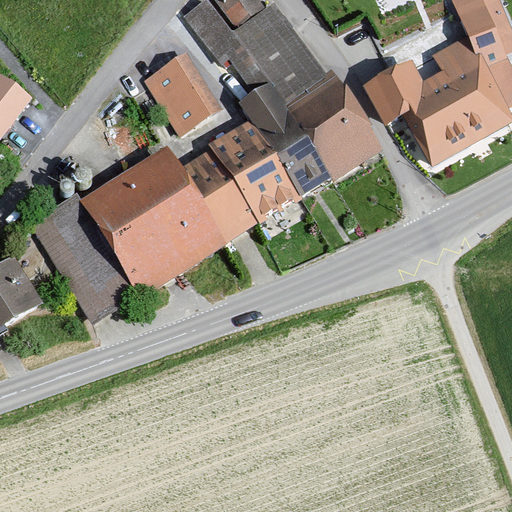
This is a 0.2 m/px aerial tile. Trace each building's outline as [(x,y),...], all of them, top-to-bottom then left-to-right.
[(212,0),(236,34),(267,12),(258,0),(212,0)] [(458,0),(456,1),(474,37),(437,56),(450,79),(428,92),(413,64),(371,87),(388,118),(407,108),(435,160),(510,120),(503,105),(511,101),(511,71),(503,53),(511,49),(511,36),(496,0),(493,0),(484,4),(481,0),(458,0)] [(240,84),(257,73),(208,3),(185,19),(223,72),(230,68),(240,84)] [(329,82),(274,6),(267,12),(236,34),(233,36),(273,90),(286,108),(329,82)] [(174,132),(180,128),(186,137),(222,116),(188,58),(145,83),(174,132)] [(0,134),(27,98),(0,77),(0,134)] [(336,188),(384,159),(335,79),(329,82),(286,108),(333,184),(336,188)] [(250,126),(299,205),(333,184),(286,108),(273,90),(240,110),(250,126)] [(213,157),(259,229),(299,205),(250,126),(210,151),(213,157)] [(138,305),(226,250),(180,177),(167,156),(83,209),(138,305)] [(180,177),(226,250),(259,229),(213,157),(180,177)] [(76,198),(29,224),(92,332),(138,305),(83,209),(76,198)] [(0,338),(45,313),(16,262),(0,270),(0,338)]
